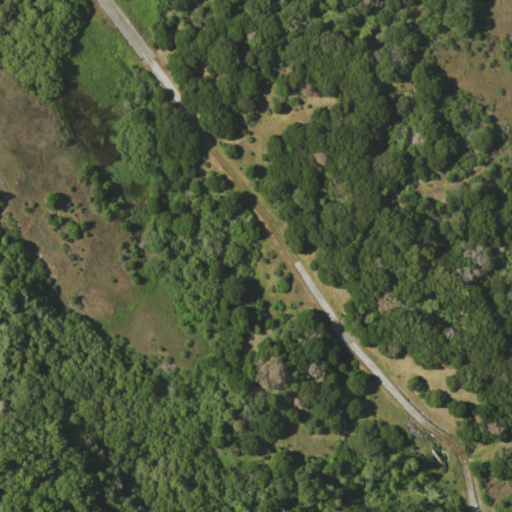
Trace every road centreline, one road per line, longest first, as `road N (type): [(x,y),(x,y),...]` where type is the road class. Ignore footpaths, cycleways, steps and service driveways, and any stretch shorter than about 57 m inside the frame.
road 1 (track): [(293,260),(353,349),(453,447),(472,511)]
road 2 (track): [(101,0),(208,145)]
road 3 (track): [(208,145),(293,260)]
